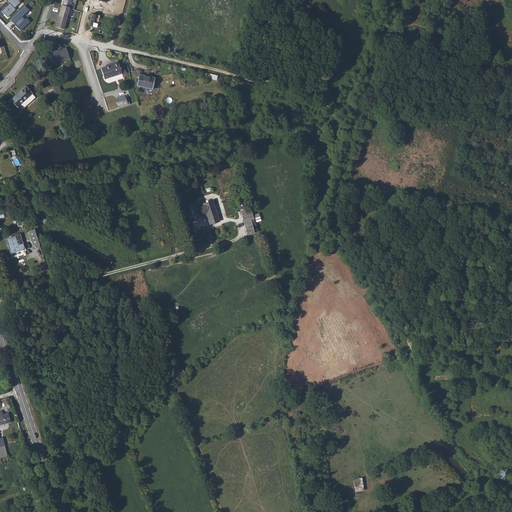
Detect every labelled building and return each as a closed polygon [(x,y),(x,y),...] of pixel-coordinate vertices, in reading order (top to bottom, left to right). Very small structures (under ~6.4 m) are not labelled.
[(9,4),(2,11),(8,17),(16,9),(15,7),(21,2),(20,1),(20,0),(7,0),(7,1),(9,4)] [(9,20),(21,32),(31,22),(27,18),(25,20),(23,17),(30,10),(25,5),(9,20)] [(70,7),(62,5),(59,16),(67,18),(70,7)] [(59,16),(56,27),(64,29),(67,18),(59,16)] [(49,52),(53,64),(70,59),(66,47),(49,52)] [(123,73),(120,62),(111,65),(111,63),(106,64),(107,66),(103,67),(106,78),(123,73)] [(153,90),(156,79),(140,75),(137,86),(153,90)] [(33,93),(27,86),(9,101),(18,112),(24,107),(21,103),(33,93)] [(118,109),(129,106),(126,96),(115,100),(118,109)] [(162,119),(156,120),(156,123),(153,124),(154,128),(170,125),(170,121),(163,123),(162,119)] [(206,214),(209,225),(219,222),(213,200),(203,203),(203,205),(197,206),(200,216),(206,214)] [(254,217),(251,207),(240,210),(243,221),(254,217)] [(248,235),(259,232),(254,217),(243,221),(248,235)] [(34,246),(40,244),(35,230),(29,232),(34,246)] [(6,238),(11,253),(25,248),(20,233),(6,238)] [(8,404),(6,398),(0,400),(0,405),(2,404),(3,406),(8,404)] [(2,412),(0,412),(0,426),(9,424),(8,424),(10,423),(8,415),(3,416),(2,412)] [(361,478),(353,479),(355,491),(364,490),(361,478)]
